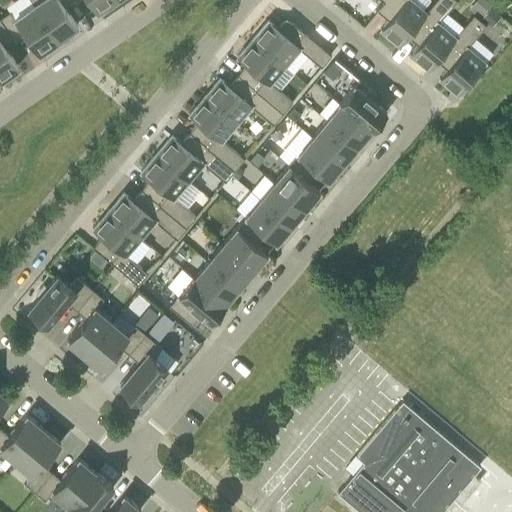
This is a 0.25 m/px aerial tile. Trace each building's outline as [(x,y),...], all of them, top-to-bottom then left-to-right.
[(31,0),(34,4),(58,38),(78,24),(64,5),(71,0),(31,0)] [(90,0),(97,10),(112,0),(90,0)] [(385,0),(384,1),(377,9),(389,19),(381,28),(400,44),(408,35),(407,34),(426,11),(412,0),(385,0)] [(407,34),(408,35),(418,44),(410,53),(429,69),(437,60),(436,59),(455,36),(438,22),(456,0),(435,0),(426,11),(407,34)] [(485,0),(482,0),(476,8),(482,13),(490,4),(485,0)] [(0,17),(15,40),(25,33),(39,52),(58,38),(34,4),(15,17),(10,11),(0,17)] [(490,6),(481,17),(492,26),(501,15),(490,6)] [(436,59),(437,60),(447,68),(440,78),(459,93),(486,61),(468,46),(486,24),(474,14),(455,36),(436,59)] [(268,20),(253,38),(285,65),(300,48),(322,66),(332,54),(286,16),(277,27),(268,20)] [(0,78),(19,66),(5,46),(15,40),(0,17),(0,78)] [(285,65),(253,38),(237,56),(247,64),(238,74),(283,112),(293,101),(271,82),(285,65)] [(334,58),(323,71),(332,79),(343,66),(334,58)] [(283,112),(238,74),(229,85),(220,77),(205,95),(237,122),(251,105),(274,124),(283,112)] [(339,102),(340,103),(371,129),(372,129),(387,111),(371,98),(376,92),(360,78),(355,84),(339,102)] [(237,122),(205,95),(189,114),(198,121),(190,131),(235,169),(244,158),(222,139),(237,122)] [(327,119),(357,145),(371,129),(340,103),(327,119)] [(293,105),(286,114),(294,121),(302,112),(293,105)] [(313,136),(343,162),(357,145),(327,119),(313,136)] [(304,126),(289,144),(297,151),(312,132),(304,126)] [(235,169),(190,131),(181,142),(172,134),(156,153),(189,180),(203,162),(225,181),(235,169)] [(289,164),(311,182),(320,171),(329,179),(343,162),(313,136),(289,164)] [(257,151),(249,159),(257,165),(264,157),(257,151)] [(189,180),(156,153),(141,171),(150,179),(142,189),(187,227),(196,215),(174,197),(189,180)] [(364,461),(338,491),(362,511),(441,511),(480,466),(500,482),(497,491),(511,496),(511,157),(484,191),(511,214),(511,318),(505,326),(458,287),(452,295),(421,269),(381,316),(388,322),(362,353),(413,396),(407,403),(404,400),(398,407),(397,406),(356,454),(364,461)] [(274,181),(305,207),(320,190),(311,182),(289,164),(274,181)] [(239,167),(233,175),(238,179),(244,171),(239,167)] [(260,198),(291,224),(305,207),(274,181),(260,198)] [(187,227),(142,189),(133,199),(124,192),(108,210),(140,237),(155,220),(177,238),(187,227)] [(246,215),(267,233),(276,241),(291,224),(260,198),(246,215)] [(140,237),(108,210),(93,228),(102,236),(93,247),(138,285),(148,273),(126,254),(140,237)] [(222,244),(253,269),(267,252),(258,244),(267,233),(246,215),(237,226),(222,244)] [(208,260),(239,286),(253,269),(222,244),(208,260)] [(194,276),(225,302),(239,286),(208,260),(194,276)] [(39,295),(29,307),(48,323),(67,301),(76,309),(93,289),(77,276),(68,284),(57,274),(47,286),(44,283),(36,293),(39,295)] [(225,302),(194,276),(193,276),(178,294),(169,305),(192,324),(201,313),(211,321),(226,303),(225,302)] [(93,289),(76,309),(86,317),(67,339),(84,353),(112,320),(95,306),(103,297),(93,289)] [(112,320),(84,353),(101,367),(120,345),(129,353),(146,333),(136,325),(128,334),(112,320)] [(146,333),(129,353),(139,361),(120,384),(139,399),(149,387),(152,390),(160,381),(157,378),(167,366),(155,357),(162,346),(146,333)] [(0,390),(0,408),(8,398),(0,390)] [(0,427),(0,447),(16,460),(44,427),(27,413),(8,435),(0,427)] [(44,427),(16,460),(32,474),(25,483),(35,491),(51,471),(42,463),(61,442),(44,427)] [(79,457),(61,479),(52,471),(35,491),(45,500),(53,491),(68,503),(96,470),(79,457)] [(96,470),(68,503),(78,511),(100,511),(94,507),(113,485),(96,470)] [(123,493),(107,511),(137,511),(141,508),(123,493)]
